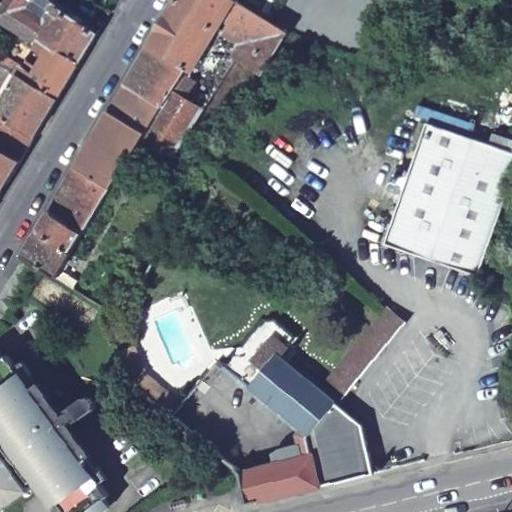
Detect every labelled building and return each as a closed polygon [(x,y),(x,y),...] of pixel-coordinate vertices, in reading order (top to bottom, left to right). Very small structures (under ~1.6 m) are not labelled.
[(0,4),(0,19),(23,33),(49,50),(77,67),(97,34),(59,8),(59,4),(54,2),(51,2),(46,0),(4,0),(1,5),(0,4)] [(176,0),(150,44),(186,69),(190,72),(193,67),(189,65),(215,26),(176,0)] [(261,74),(287,33),(235,0),(176,0),(215,26),(243,44),(234,58),(261,74)] [(0,36),(15,45),(23,33),(0,19),(0,36)] [(124,87),(161,108),(181,75),(186,69),(150,44),(124,87)] [(1,64),(20,75),(58,98),(77,67),(49,50),(37,70),(28,68),(6,55),(1,64)] [(261,74),(234,58),(202,110),(173,156),(246,179),(280,123),(245,99),(261,74)] [(20,75),(0,108),(0,114),(35,136),(58,98),(20,75)] [(161,108),(138,145),(148,148),(173,156),(202,110),(184,99),(194,84),(181,75),(161,108)] [(77,165),(112,186),(128,160),(138,145),(161,108),(124,87),(77,165)] [(0,149),(21,161),(35,136),(0,114),(0,149)] [(430,121),(393,224),(488,254),(511,185),(511,150),(492,143),(430,121)] [(511,138),(496,133),(492,143),(511,150),(511,138)] [(137,165),(148,148),(138,145),(128,160),(137,165)] [(0,194),(21,161),(0,149),(0,194)] [(67,181),(101,203),(112,186),(77,165),(67,181)] [(50,210),(82,233),(101,203),(67,181),(50,210)] [(50,210),(38,229),(70,252),(82,233),(50,210)] [(488,254),(393,224),(387,241),(480,275),(488,254)] [(35,264),(56,276),(70,252),(38,229),(22,256),(35,264)] [(389,308),(331,377),(346,390),(405,321),(389,308)] [(149,373),(138,386),(243,473),(244,479),(249,502),(321,485),(309,436),(311,434),(235,371),(278,321),(274,318),(266,320),(244,346),(244,356),(235,357),(228,366),(220,359),(184,402),(149,373)] [(321,485),(374,473),(361,422),(338,403),(281,356),(298,337),(278,321),(235,371),(311,434),(309,436),(321,485)] [(3,358),(12,370),(17,367),(8,354),(3,358)] [(97,488),(57,433),(69,424),(75,420),(78,422),(94,410),(96,409),(96,404),(96,401),(93,398),(91,396),(86,396),(69,410),(70,411),(64,416),(51,425),(12,370),(3,358),(0,360),(0,421),(4,428),(19,448),(25,456),(39,476),(64,511),(87,511),(105,499),(97,488)] [(17,367),(12,370),(51,425),(64,416),(25,361),(17,367)] [(109,479),(69,424),(57,433),(97,488),(102,485),(109,479)] [(19,448),(4,428),(0,430),(0,447),(7,456),(19,448)] [(25,456),(19,448),(7,456),(2,460),(8,469),(13,465),(25,456)] [(39,476),(25,456),(13,465),(27,485),(39,476)] [(0,508),(24,492),(8,469),(2,460),(0,457),(0,508)] [(102,485),(97,488),(105,499),(110,496),(102,485)] [(105,499),(87,511),(97,511),(109,504),(105,499)]
